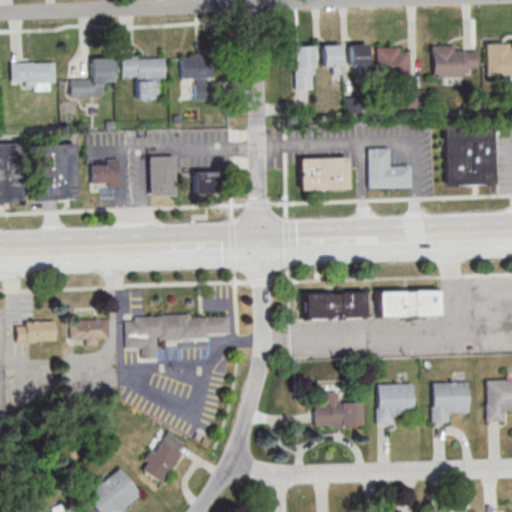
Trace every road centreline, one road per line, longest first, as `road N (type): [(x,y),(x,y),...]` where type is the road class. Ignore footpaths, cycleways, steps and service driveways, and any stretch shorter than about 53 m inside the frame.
road 1 (residential): [(257,0),(261,356),(228,462)]
road 2 (residential): [(397,0),(0,13)]
road 3 (residential): [(511,469),(277,477)]
